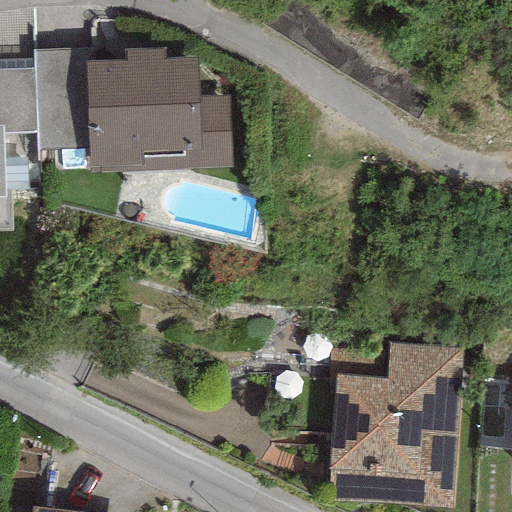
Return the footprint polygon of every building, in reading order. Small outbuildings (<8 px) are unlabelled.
[(83,61),(92,61),(91,46),(31,49),(31,59),(31,69),(34,133),(34,151),(87,149),(83,61)] [(163,47),(122,48),(123,60),(92,61),(83,61),(87,149),(87,172),(230,168),(228,97),(197,98),(196,57),(163,58),(163,47)] [(0,59),(0,69),(31,69),(31,59),(0,59)] [(0,69),(0,197),(3,197),(1,134),(34,133),(31,69),(0,69)] [(462,348),(387,343),(384,378),(333,374),(325,483),(333,483),(331,501),(452,509),(462,348)]
